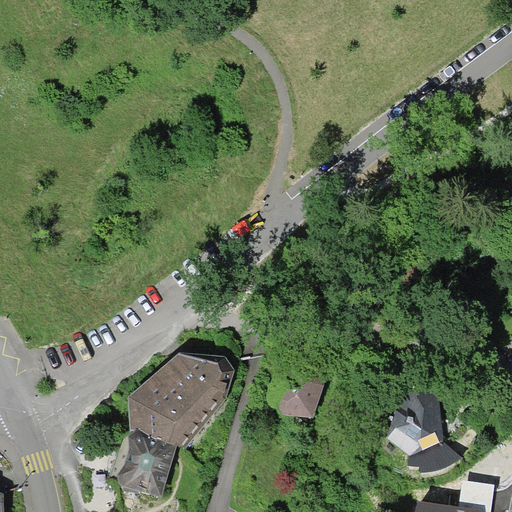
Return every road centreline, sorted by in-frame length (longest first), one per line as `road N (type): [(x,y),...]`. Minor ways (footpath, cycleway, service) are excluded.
road 1 (residential): [(511,36),(166,318)]
road 2 (residential): [(166,318),(188,331),(448,349),(483,366),(511,403)]
road 3 (residential): [(166,318),(24,432)]
